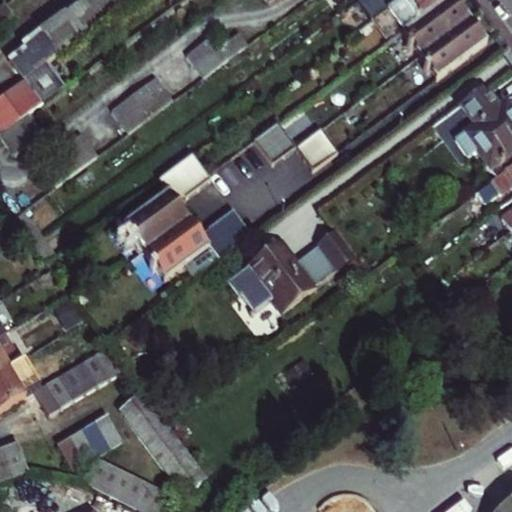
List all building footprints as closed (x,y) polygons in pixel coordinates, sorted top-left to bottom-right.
[(113,0),(93,0),(66,21),(63,17),(23,46),(26,50),(9,62),(25,82),(29,79),(50,64),(122,11),(113,0)] [(113,0),(122,11),(136,0),(113,0)] [(363,0),(355,6),(370,26),(405,0),(363,0)] [(385,47),(401,34),(447,0),(405,0),(370,26),(385,47)] [(413,51),(419,59),(470,22),(453,0),(447,0),(401,34),(409,45),(406,48),(410,53),(413,51)] [(0,47),(2,46),(0,43),(0,29),(16,18),(7,6),(0,11),(0,47)] [(437,83),(487,46),(470,22),(419,59),(427,69),(424,72),(428,78),(432,76),(437,83)] [(200,66),(208,77),(231,60),(256,42),(247,31),(223,49),(215,38),(192,56),(200,66)] [(50,64),(29,79),(47,104),(68,88),(50,64)] [(127,137),(151,120),(176,101),(168,89),(159,77),(133,96),(110,114),(118,125),(127,137)] [(25,82),(0,100),(0,135),(1,137),(28,118),(30,116),(47,104),(29,79),(25,82)] [(496,182),(511,169),(511,117),(492,91),(481,98),(478,94),(458,109),(475,131),(455,146),(469,164),(478,157),(496,182)] [(30,116),(28,118),(1,137),(17,157),(43,138),(46,136),(30,116)] [(271,169),(295,150),(277,126),(253,144),(271,169)] [(320,132),(295,150),(312,173),(337,155),(320,132)] [(48,195),(72,178),(95,161),(86,148),(77,137),(54,154),(62,166),(39,183),(48,195)] [(181,193),(183,196),(209,177),(193,157),(159,182),(172,200),(181,193)] [(511,169),(496,182),(505,194),(511,189),(511,169)] [(209,177),(183,196),(187,201),(213,183),(209,177)] [(172,200),(174,203),(183,196),(181,193),(172,200)] [(183,196),(174,203),(178,208),(187,201),(183,196)] [(174,203),(172,200),(121,237),(124,240),(174,203)] [(139,261),(190,224),(178,208),(174,203),(124,240),(127,244),(123,247),(128,254),(132,251),(139,261)] [(14,221),(23,233),(31,245),(41,238),(23,214),(14,221)] [(148,281),(152,279),(157,285),(182,266),(193,281),(213,266),(252,238),(234,214),(209,232),(216,241),(208,247),(201,238),(200,238),(190,224),(139,261),(148,273),(144,275),(148,281)] [(216,241),(209,232),(201,238),(208,247),(216,241)] [(41,238),(31,245),(46,265),(56,258),(41,238)] [(226,284),(237,298),(240,295),(253,313),(271,299),(281,313),(338,270),(320,245),(296,263),(291,266),(284,256),(288,253),(281,243),(226,284)] [(291,266),(296,263),(288,253),(284,256),(291,266)] [(0,377),(9,372),(23,364),(7,337),(0,341),(0,377)] [(109,350),(97,357),(112,382),(127,374),(109,350)] [(112,382),(97,357),(85,364),(100,390),(112,382)] [(100,390),(85,364),(72,372),(87,397),(100,390)] [(0,415),(25,400),(9,372),(0,377),(0,415)] [(87,397),(72,372),(60,379),(74,405),(87,397)] [(60,379),(48,387),(62,412),(74,405),(60,379)] [(48,387),(36,394),(50,419),(62,412),(48,387)] [(205,482),(141,397),(121,412),(140,437),(185,497),(205,482)] [(123,444),(108,419),(95,427),(110,451),(123,444)] [(110,451),(95,427),(82,434),(97,459),(110,451)] [(97,459),(82,434),(69,442),(84,466),(97,459)] [(69,442),(56,449),(71,474),(84,466),(69,442)] [(14,476),(27,471),(17,446),(4,450),(14,476)] [(0,451),(0,480),(0,481),(14,476),(4,450),(0,451)] [(97,490),(107,467),(101,464),(84,484),(97,490)] [(120,473),(107,467),(97,490),(109,496),(120,473)] [(134,479),(120,473),(109,496),(123,502),(134,479)] [(0,511),(47,511),(33,478),(0,492),(0,511)] [(146,485),(134,479),(123,502),(135,509),(146,485)] [(142,511),(148,511),(159,491),(146,485),(135,509),(142,511)] [(159,491),(148,511),(165,511),(173,497),(159,491)]
